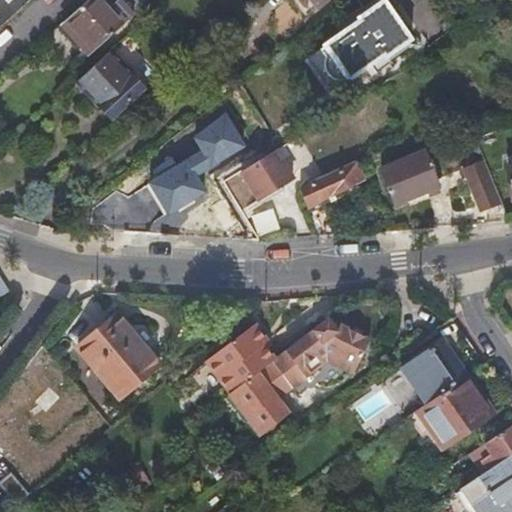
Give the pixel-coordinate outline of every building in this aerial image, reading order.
[(0,0),(0,24),(26,0),(0,0)] [(121,24),(100,0),(85,0),(62,21),(79,41),(77,43),(87,54),(121,24)] [(290,0),(300,11),(312,1),(319,8),(328,0),(290,0)] [(324,44),(348,80),(372,64),(377,72),(392,63),(387,55),(413,40),(385,0),(381,0),(355,17),(358,20),(323,42),(324,44)] [(96,58),(62,88),(93,123),(127,93),(96,58)] [(155,178),(149,182),(167,213),(197,194),(187,178),(242,144),(224,115),(194,138),(202,150),(176,165),(170,157),(151,171),(155,178)] [(320,162),(325,172),(351,160),(344,145),(325,154),(327,159),(320,162)] [(275,149),(240,169),(257,197),(291,176),(275,149)] [(394,204),(421,195),(416,161),(415,161),(412,155),(381,168),(394,204)] [(416,161),(421,195),(427,193),(429,198),(442,194),(429,156),(416,161)] [(308,206),(318,235),(335,234),(322,199),(363,178),(354,159),(310,182),(312,186),(302,191),(308,206)] [(500,202),(483,162),(464,169),(480,210),(500,202)] [(261,237),(283,230),(275,208),(254,215),(261,237)] [(160,363),(116,312),(77,345),(121,396),(160,363)] [(333,328),(326,320),(277,356),(233,390),(264,430),(291,409),(278,392),(309,369),(303,362),(321,349),(355,363),(368,335),(340,322),(333,328)] [(231,388),(275,354),(265,341),(269,338),(257,322),(209,358),(231,388)] [(429,401),(466,375),(442,340),(404,366),(429,401)] [(277,356),(275,354),(231,388),(233,390),(277,356)] [(493,415),(466,375),(429,401),(416,410),(442,449),(493,415)] [(511,454),(511,425),(483,444),(490,455),(480,461),(486,471),(510,456),(511,454)] [(511,511),(511,459),(510,456),(486,471),(465,485),(484,511),(511,511)] [(136,493),(152,481),(138,463),(122,476),(136,493)] [(11,473),(0,482),(0,483),(17,504),(29,493),(11,473)] [(0,511),(5,511),(11,508),(3,498),(0,500),(0,511)]
